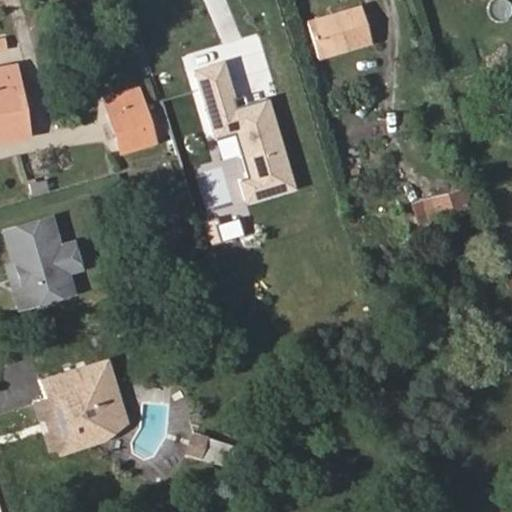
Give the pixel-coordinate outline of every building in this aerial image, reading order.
[(372,39),(362,6),(306,21),(314,54),(372,39)] [(0,140),(26,136),(14,66),(0,68),(0,140)] [(110,113),(139,105),(135,89),(105,97),(110,113)] [(122,149),(150,140),(139,105),(110,113),(122,149)] [(44,180),(29,185),(32,195),(47,190),(44,180)] [(468,211),(462,190),(412,205),(418,226),(438,221),(440,226),(447,224),(445,218),(468,211)] [(377,211),(349,219),(361,260),(389,252),(377,211)] [(49,219),(4,232),(13,264),(19,288),(39,282),(45,300),(70,293),(64,273),(57,248),(49,219)] [(312,265),(325,260),(315,228),(302,232),(312,265)] [(57,248),(64,273),(78,269),(70,244),(57,248)] [(19,288),(13,264),(6,266),(18,308),(45,300),(39,282),(19,288)] [(443,274),(446,284),(464,279),(461,269),(443,274)] [(36,399),(41,415),(69,407),(114,393),(104,362),(75,370),(74,366),(35,378),(41,398),(36,399)] [(41,415),(42,419),(46,431),(49,443),(51,443),(53,443),(55,443),(56,442),(58,442),(60,442),(61,442),(63,441),(65,441),(67,441),(68,441),(70,440),(72,440),(73,439),(75,439),(77,438),(78,438),(80,437),(82,437),(83,436),(85,435),(87,435),(88,434),(90,433),(91,433),(93,432),(95,431),(96,430),(98,429),(99,429),(93,409),(116,402),(114,393),(69,407),(41,415)] [(31,401),(35,417),(41,415),(36,399),(31,401)] [(122,421),(116,402),(93,409),(99,429),(122,421)] [(51,443),(49,443),(51,449),(102,435),(99,429),(98,429),(96,430),(95,431),(93,432),(91,433),(90,433),(88,434),(87,435),(85,435),(83,436),(82,437),(80,437),(78,438),(77,438),(75,439),(73,439),(72,440),(70,440),(68,441),(67,441),(65,441),(63,441),(61,442),(60,442),(58,442),(56,442),(55,443),(53,443),(51,443)] [(44,445),(49,443),(46,431),(40,433),(44,445)] [(197,457),(202,438),(192,435),(186,454),(197,457)] [(234,448),(202,438),(197,457),(229,467),(234,448)]
